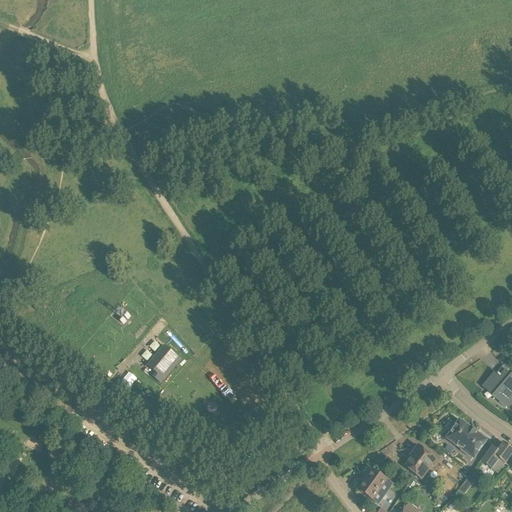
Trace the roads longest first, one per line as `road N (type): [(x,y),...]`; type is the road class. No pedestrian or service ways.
road 1 (track): [(329,450),(122,135)]
road 2 (track): [(186,511),(0,395)]
road 3 (residential): [(316,458),(440,374)]
road 4 (track): [(122,135),(94,57),(92,0)]
